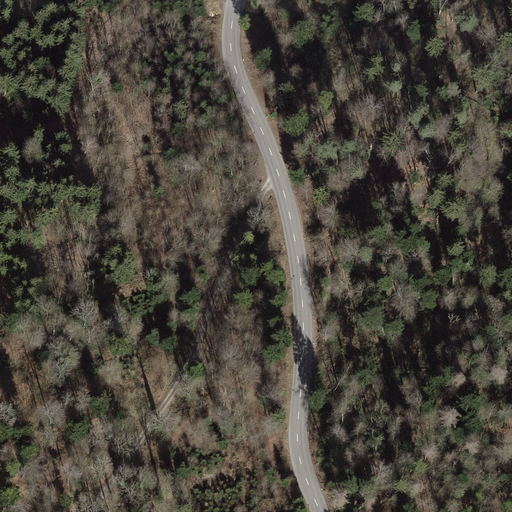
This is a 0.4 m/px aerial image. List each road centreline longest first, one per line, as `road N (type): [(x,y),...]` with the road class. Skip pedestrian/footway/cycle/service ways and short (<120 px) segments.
road 1 (tertiary): [(237,0),(234,65),(273,159),(298,257),(304,345),(297,442),(320,511)]
road 2 (track): [(277,171),(183,381),(93,511)]
